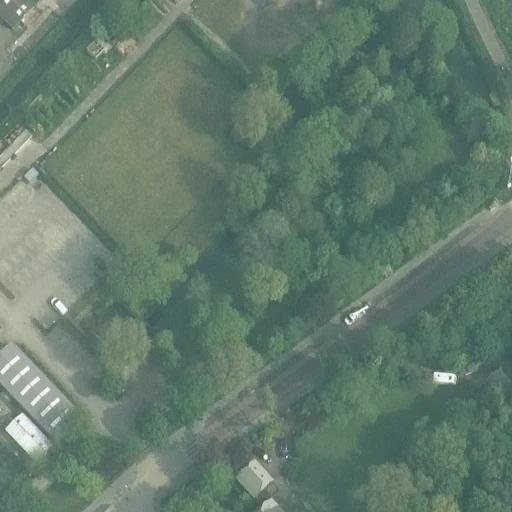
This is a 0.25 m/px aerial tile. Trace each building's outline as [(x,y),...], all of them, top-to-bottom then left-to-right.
[(0,0),(0,15),(16,32),(39,9),(29,0),(0,0)] [(0,389),(55,448),(82,420),(60,397),(12,347),(0,360),(0,389)] [(511,372),(505,365),(483,385),(505,409),(511,402),(511,372)] [(20,416),(4,431),(35,465),(51,449),(20,416)] [(262,491),(270,483),(254,465),(237,481),(253,499),(262,491)] [(262,491),(253,499),(260,506),(269,498),(262,491)]
